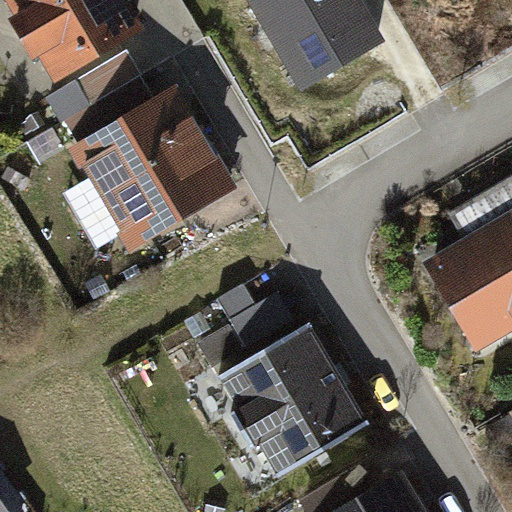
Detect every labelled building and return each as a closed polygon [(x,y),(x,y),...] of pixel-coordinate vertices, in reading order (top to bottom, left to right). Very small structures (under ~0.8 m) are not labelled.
[(119,0),(21,0),(63,71),(136,28),(119,0)] [(355,0),(255,0),(308,88),(382,44),(355,0)] [(186,85),(89,142),(147,241),(244,185),(186,85)] [(511,217),(444,259),(497,345),(511,335),(511,217)] [(304,318),(286,289),(250,311),(251,313),(206,340),(223,367),(304,318)] [(225,380),(284,473),(368,421),(310,327),(225,380)] [(430,511),(407,472),(339,511),(430,511)]
